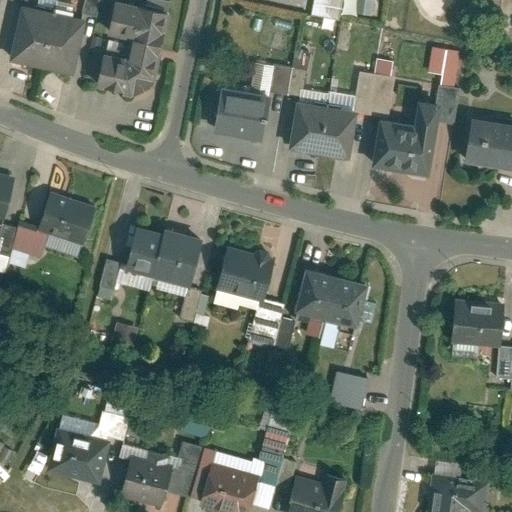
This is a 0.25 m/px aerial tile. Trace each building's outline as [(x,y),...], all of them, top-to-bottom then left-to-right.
[(169,12),(115,0),(107,33),(129,38),(125,58),(103,53),(96,83),(140,92),(153,82),(169,12)] [(311,0),(310,13),(338,16),(339,0),(311,0)] [(86,16),(25,2),(13,56),(73,69),(86,16)] [(293,64),(276,61),(270,87),(288,91),(293,64)] [(308,67),(293,64),(288,91),(303,94),(308,67)] [(380,72),(364,69),(357,107),(373,110),(380,72)] [(459,122),(466,85),(440,80),(436,102),(443,103),(440,118),(459,122)] [(271,91),(225,81),(216,127),(261,137),(271,91)] [(418,122),(386,117),(378,160),(432,169),(440,118),(443,103),(436,102),(422,99),(418,122)] [(359,111),(302,100),(294,143),(351,153),(359,111)] [(511,121),(476,115),(469,155),(511,162),(511,121)] [(0,216),(2,217),(16,176),(0,170),(0,216)] [(38,226),(87,239),(97,203),(48,189),(38,226)] [(124,268),(191,284),(203,235),(135,219),(124,268)] [(216,282),(265,295),(277,252),(227,239),(216,282)] [(296,305),(360,324),(372,283),(308,264),(296,305)] [(501,340),(504,298),(456,294),(453,336),(501,340)] [(318,319),(317,340),(335,340),(335,319),(318,319)] [(111,343),(135,346),(137,324),(113,321),(111,343)] [(511,375),(511,347),(500,347),(499,375),(511,375)] [(332,368),(325,399),(357,406),(364,375),(332,368)] [(106,396),(97,425),(122,433),(131,404),(106,396)] [(183,410),(180,430),(205,434),(208,414),(183,410)] [(113,438),(59,424),(48,468),(102,482),(113,438)] [(255,456),(278,462),(286,434),(264,427),(255,456)] [(121,493),(164,505),(174,467),(167,465),(170,453),(151,448),(148,458),(131,454),(121,493)] [(233,511),(250,511),(261,473),(211,460),(200,503),(233,511)] [(436,466),(429,511),(479,511),(486,473),(436,466)] [(340,511),(351,476),(327,469),(324,479),(298,471),(286,511),(340,511)]
